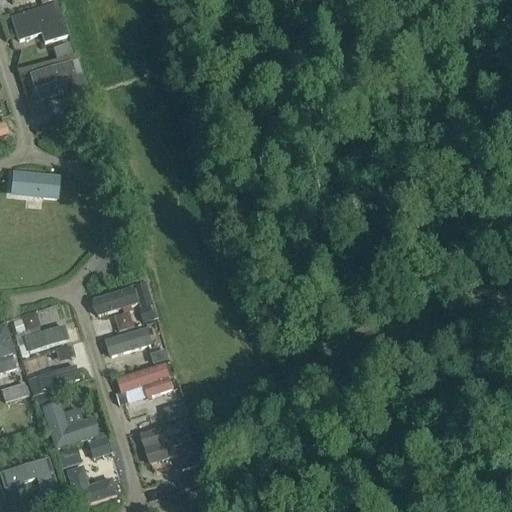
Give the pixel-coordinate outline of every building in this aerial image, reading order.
[(69,38),(59,5),(11,20),(18,43),(42,36),(45,46),(69,38)] [(90,96),(79,62),(31,75),(35,91),(59,84),(65,103),(90,96)] [(13,197),(61,201),(63,177),(15,173),(13,197)] [(59,266),(82,243),(72,232),(48,255),(59,266)] [(0,282),(31,281),(31,265),(0,266),(0,282)] [(141,307),(136,290),(95,303),(100,320),(141,307)] [(0,364),(19,359),(8,326),(0,328),(0,364)] [(72,343),(67,329),(26,341),(31,356),(72,343)] [(149,330),(107,343),(113,361),(155,348),(149,330)] [(176,394),(167,366),(118,382),(123,397),(145,390),(149,403),(176,394)] [(83,383),(78,368),(39,380),(43,394),(83,383)] [(16,438),(42,431),(34,405),(0,414),(0,429),(13,426),(16,438)] [(71,429),(62,405),(45,411),(58,453),(102,439),(96,421),(71,429)] [(190,423),(143,438),(151,465),(198,451),(190,423)] [(62,496),(51,461),(2,476),(6,492),(39,482),(45,501),(62,496)] [(92,488),(86,470),(69,475),(80,511),(120,499),(114,481),(92,488)]
